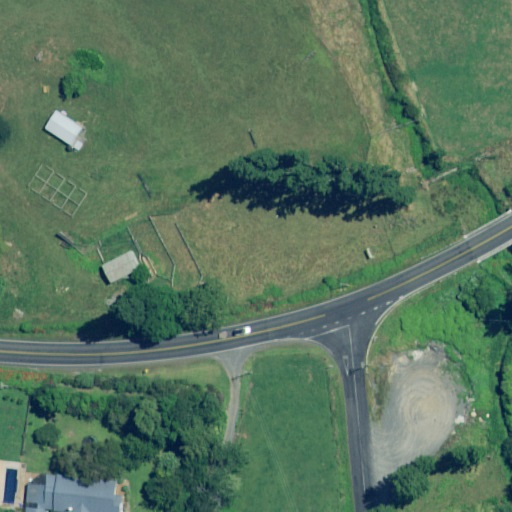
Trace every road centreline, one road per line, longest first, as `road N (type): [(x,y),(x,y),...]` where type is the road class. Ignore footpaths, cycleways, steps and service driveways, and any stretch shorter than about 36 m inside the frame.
road 1 (tertiary): [(340,309),(273,331),(147,352),(0,352)]
road 2 (unclassified): [(366,511),(352,354),(340,309)]
road 3 (tertiary): [(511,226),(340,309)]
